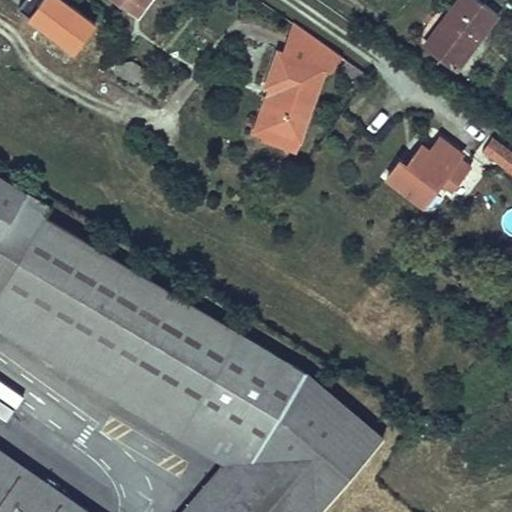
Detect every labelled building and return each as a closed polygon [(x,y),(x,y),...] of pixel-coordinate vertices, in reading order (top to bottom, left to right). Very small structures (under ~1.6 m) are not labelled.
[(62,0),(29,0),(18,21),(76,53),(96,18),(62,0)] [(124,0),(141,12),(150,0),(124,0)] [(496,13),(478,0),(459,0),(426,49),(456,70),(496,13)] [(306,138),(329,67),(339,69),(341,68),(344,65),(346,61),(348,58),(301,25),(292,54),(285,52),(274,87),(286,91),(271,138),(269,144),(301,154),(306,138)] [(286,91),(274,87),(259,134),(271,138),(286,91)] [(511,143),(498,133),(488,147),(511,164),(511,143)] [(477,166),(466,158),(467,156),(444,139),(425,164),(417,159),(401,182),(393,176),(380,194),(419,222),(450,180),(461,188),(477,166)] [(0,172),(0,242),(31,191),(0,172)] [(304,374),(47,221),(0,301),(0,305),(254,457),(208,511),(323,511),(383,440),(304,374)] [(119,511),(0,435),(0,447),(101,511),(119,511)] [(101,511),(0,447),(0,511),(101,511)]
